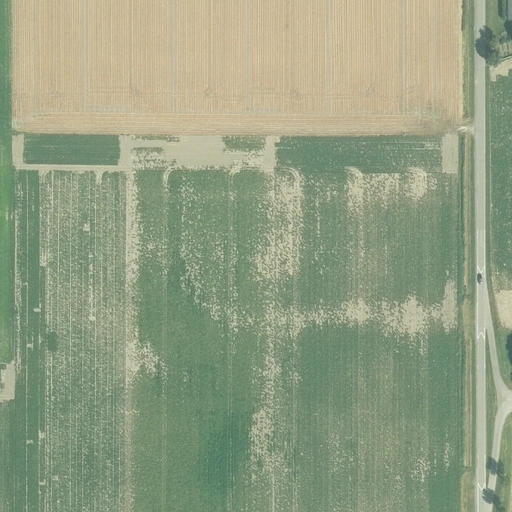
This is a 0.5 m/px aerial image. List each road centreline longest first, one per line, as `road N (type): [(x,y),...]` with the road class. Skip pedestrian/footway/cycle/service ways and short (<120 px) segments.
road 1 (tertiary): [(482,305),(481,0)]
road 2 (tertiary): [(481,511),(482,305)]
